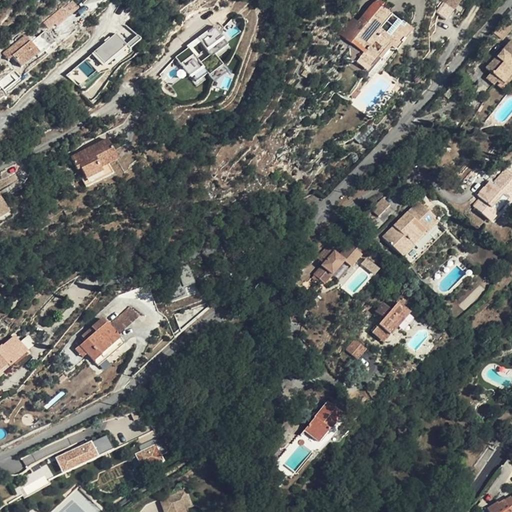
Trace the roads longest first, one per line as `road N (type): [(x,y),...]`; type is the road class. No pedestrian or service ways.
road 1 (residential): [(509,0),(312,222),(124,394),(0,455)]
road 2 (residential): [(122,0),(82,55),(0,129)]
